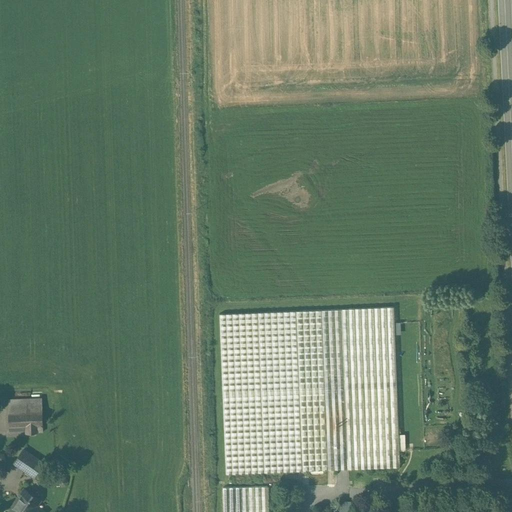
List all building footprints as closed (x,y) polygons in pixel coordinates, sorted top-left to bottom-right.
[(390,305),(219,313),(222,474),(396,465),(390,305)] [(42,398),(8,399),(9,426),(26,426),(26,430),(26,433),(27,433),(27,430),(36,430),(36,433),(37,433),(37,431),(43,431),(42,398)] [(43,463),(23,450),(14,463),(34,476),(43,463)] [(267,511),(267,487),(223,488),(223,511),(267,511)] [(25,490),(19,500),(18,499),(13,506),(14,507),(10,511),(31,511),(35,507),(40,499),(25,490)] [(350,511),(350,500),(339,500),(339,511),(350,511)]
